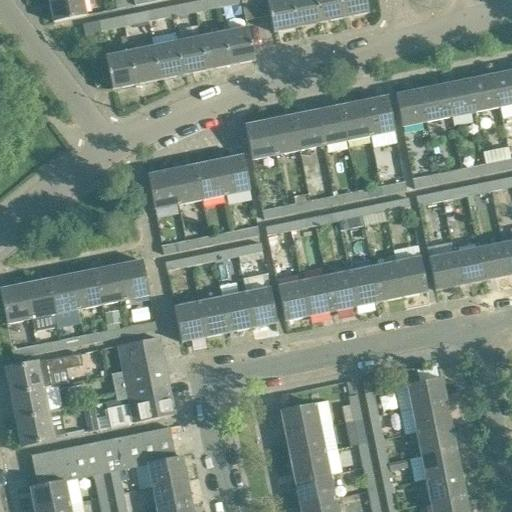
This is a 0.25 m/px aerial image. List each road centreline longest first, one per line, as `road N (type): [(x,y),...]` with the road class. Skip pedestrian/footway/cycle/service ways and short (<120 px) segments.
road 1 (residential): [(227,511),(207,396),(218,380),(474,325)]
road 2 (residential): [(115,147),(230,95),(405,40)]
road 3 (residential): [(511,509),(474,325)]
road 4 (residential): [(115,147),(0,0)]
road 5 (residential): [(0,232),(115,147)]
